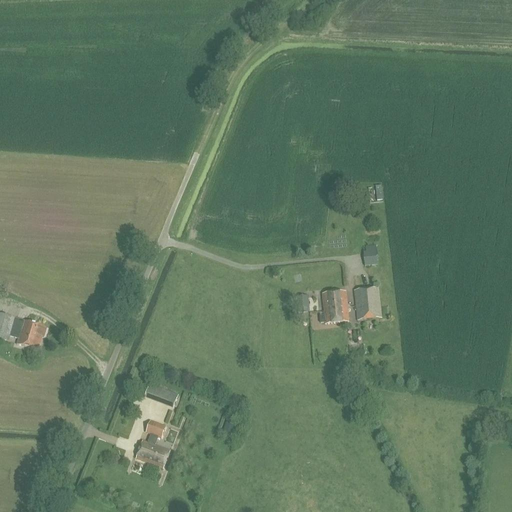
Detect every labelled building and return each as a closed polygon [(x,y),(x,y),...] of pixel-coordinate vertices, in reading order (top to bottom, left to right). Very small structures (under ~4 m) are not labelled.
[(363,247),(365,267),(378,266),(376,246),(363,247)] [(355,292),(358,322),(382,319),(379,289),(355,292)] [(324,310),(348,308),(346,293),(323,295),(324,310)] [(297,297),(299,314),(309,312),(307,296),(297,297)] [(325,324),(325,325),(349,323),(348,308),(324,310),(325,312),(324,312),(324,317),(320,317),(321,324),(325,324)] [(10,337),(17,339),(22,321),(0,314),(0,339),(9,342),(10,337)] [(17,346),(38,352),(42,338),(44,338),(47,328),(22,321),(17,339),(19,340),(17,346)] [(146,397),(174,408),(178,396),(150,386),(146,397)] [(228,421),(225,429),(233,432),(236,424),(228,421)] [(136,460),(164,470),(170,452),(155,447),(159,438),(162,440),(166,428),(151,422),(146,434),(151,436),(148,444),(143,442),(136,460)] [(218,438),(226,440),(228,432),(220,430),(218,438)]
